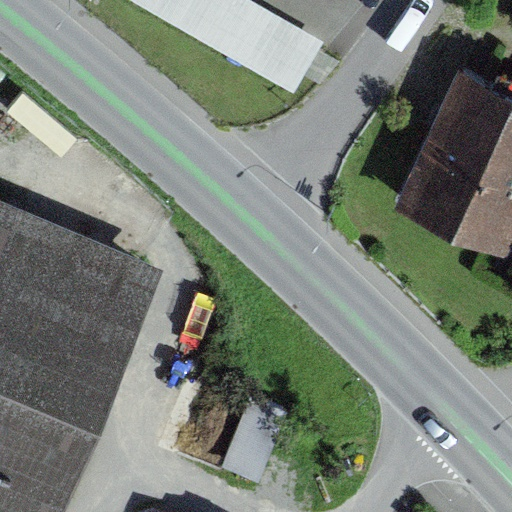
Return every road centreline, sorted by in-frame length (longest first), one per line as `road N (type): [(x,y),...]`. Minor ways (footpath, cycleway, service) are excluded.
road 1 (tertiary): [(450,413),(237,209),(0,9)]
road 2 (residential): [(450,413),(421,435),(379,511)]
